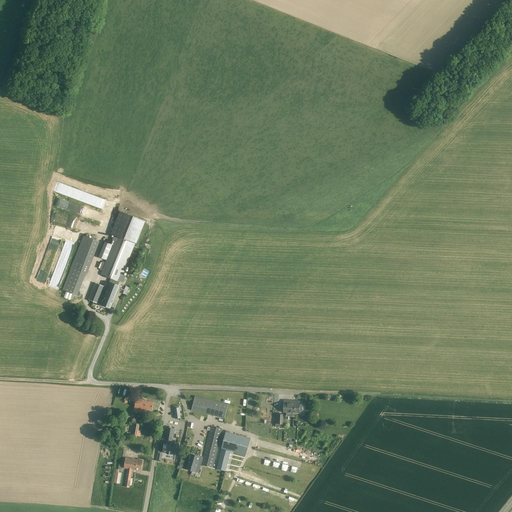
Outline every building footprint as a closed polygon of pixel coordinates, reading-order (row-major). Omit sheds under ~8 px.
[(54,191),(63,194),(66,185),(57,182),(54,191)] [(122,275),(134,245),(135,243),(144,221),(119,211),(110,233),(115,236),(112,245),(104,242),(98,257),(106,260),(100,274),(110,278),(109,281),(104,294),(101,293),(103,286),(95,283),(88,299),(96,303),(100,304),(109,308),(119,286),(117,285),(119,282),(120,281),(122,282),(123,278),(124,278),(125,276),(122,275)] [(71,267),(62,290),(77,295),(85,273),(86,273),(87,270),(98,241),(83,235),(74,259),(71,267)] [(195,396),(191,410),(208,414),(220,417),(225,418),(228,404),(195,396)] [(135,405),(134,410),(144,412),(145,409),(145,408),(152,409),(153,402),(147,401),(147,400),(136,398),(135,405)] [(283,402),(283,412),(286,412),(286,415),(293,415),(293,413),(299,413),(299,412),(301,412),(302,411),(302,406),(301,404),(300,404),(300,403),(283,402)] [(127,432),(126,434),(140,437),(141,431),(138,430),(139,424),(134,423),(132,433),(127,432)] [(200,456),(199,461),(201,462),(201,465),(213,468),(222,429),(210,426),(202,457),(200,456)] [(175,428),(167,427),(165,439),(172,441),(175,428)] [(226,433),(222,450),(246,455),(250,438),(226,433)] [(164,443),(163,451),(167,452),(171,453),(174,453),(176,444),(164,443)] [(222,450),(217,469),(225,471),(230,452),(222,450)] [(198,461),(199,461),(200,456),(190,453),(186,469),(195,471),(198,461)] [(133,469),(141,470),(142,460),(126,458),(124,468),(127,468),(124,486),(129,487),(132,472),(133,469)]
